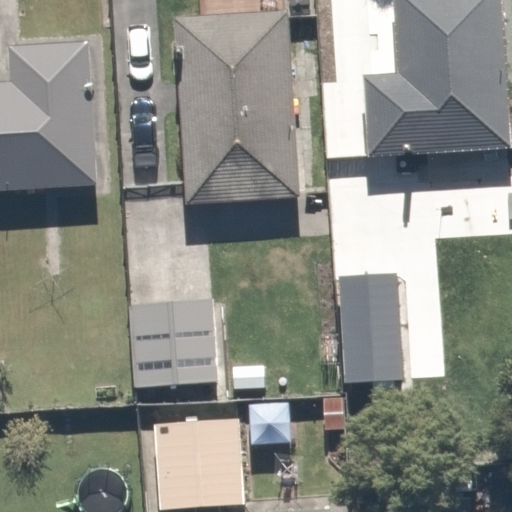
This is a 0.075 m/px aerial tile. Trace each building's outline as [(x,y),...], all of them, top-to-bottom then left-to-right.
[(511,15),(511,0),(368,0),(374,80),(371,80),(375,161),(431,158),(431,185),(511,181),(511,15)] [(195,206),(308,199),(297,13),(183,20),(195,206)] [(0,194),(107,188),(97,45),(17,50),(19,86),(0,87),(0,194)] [(511,223),(511,191),(502,192),(504,224),(511,223)] [(451,378),(446,276),(403,279),(403,276),(345,279),(351,387),(410,384),(410,379),(451,378)] [(226,385),(220,302),(136,308),(141,391),(226,385)] [(271,391),(271,368),(237,369),(238,392),(271,391)] [(350,434),(348,401),(329,400),(330,434),(350,434)] [(295,405),(253,408),(256,448),(297,445),(295,405)] [(189,511),(252,509),(246,421),(163,427),(168,511),(189,511)] [(441,495),(482,494),(482,472),(441,473),(441,495)] [(477,511),(477,501),(449,501),(448,511),(477,511)]
